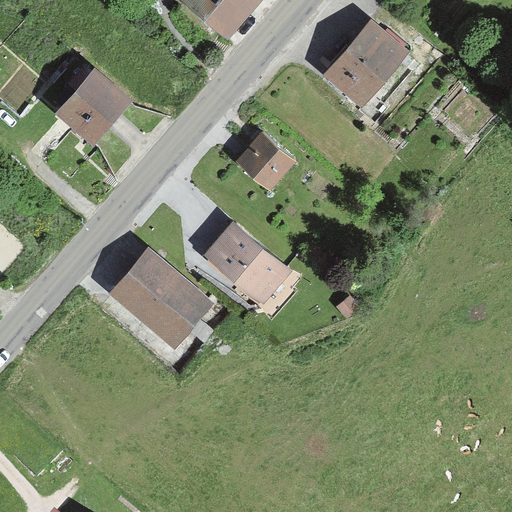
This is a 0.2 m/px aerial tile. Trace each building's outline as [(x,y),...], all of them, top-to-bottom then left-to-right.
[(189,0),(226,31),(253,0),(189,0)] [(333,67),(363,96),(404,52),(375,23),(333,67)] [(126,96),(96,69),(63,107),(94,134),(126,96)] [(294,157),(265,131),(241,159),(270,185),(294,157)] [(292,266),(239,222),(213,252),(266,297),(292,266)] [(150,252),(118,289),(173,337),(207,299),(150,252)]
